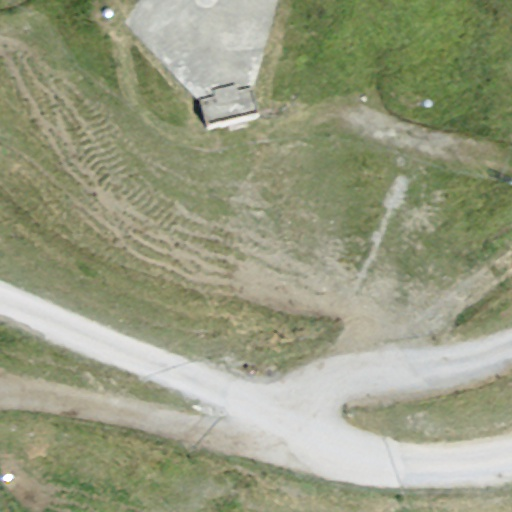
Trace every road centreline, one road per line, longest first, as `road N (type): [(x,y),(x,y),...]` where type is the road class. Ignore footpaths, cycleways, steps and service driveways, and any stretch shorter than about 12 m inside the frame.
road 1 (track): [(0,298),(191,383),(275,400),(331,372),(396,370),(511,336)]
road 2 (residential): [(275,400),(314,453),(333,461),(418,466),(511,456)]
